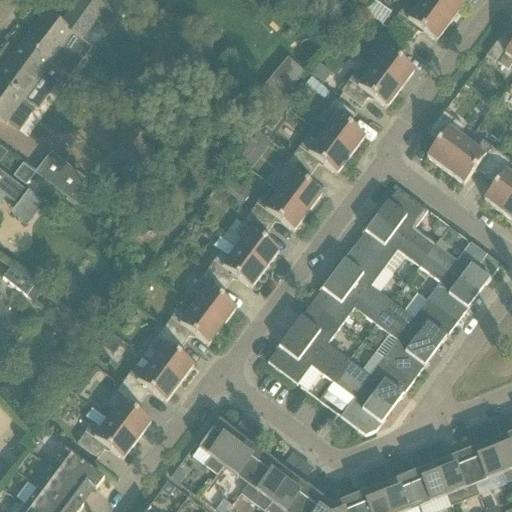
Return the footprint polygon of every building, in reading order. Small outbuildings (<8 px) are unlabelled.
[(0,75),(0,122),(6,127),(24,103),(38,113),(55,90),(54,89),(56,85),(63,90),(72,78),(71,66),(67,64),(96,24),(109,34),(118,20),(90,0),(79,0),(60,27),(44,16),(0,75)] [(136,0),(159,17),(171,0),(136,0)] [(454,0),(424,0),(421,5),(450,26),(464,7),(454,0)] [(436,45),(450,26),(421,5),(414,14),(406,7),(391,27),(411,43),(419,32),(436,45)] [(405,51),(385,35),(369,55),(378,62),(371,71),(400,93),(414,74),(397,62),(405,51)] [(511,44),(501,38),(486,58),(507,73),(511,66),(511,44)] [(180,82),(191,68),(161,45),(150,60),(180,82)] [(400,93),(371,71),(363,65),(341,94),(361,110),(369,99),(386,111),(400,93)] [(273,82),(260,97),(274,110),(287,94),(273,82)] [(328,129),(321,138),(350,159),(364,141),(348,128),(355,118),(335,102),(320,122),(328,129)] [(101,134),(125,151),(139,131),(116,114),(101,134)] [(445,174),(466,145),(457,138),(464,130),(444,115),(428,135),(439,143),(426,160),(445,174)] [(313,131),(291,160),(312,175),(320,166),(336,178),(350,159),(321,138),(313,131)] [(476,171),(486,179),(501,158),(482,143),(476,152),(466,145),(445,174),(464,188),(476,171)] [(51,155),(34,176),(35,176),(80,211),(96,190),(51,155)] [(502,217),(511,203),(511,165),(501,158),(486,179),(496,186),(483,203),(502,217)] [(305,185),(312,175),(291,160),(277,179),(285,186),(279,195),(308,216),(322,198),(305,185)] [(26,189),(35,176),(34,176),(23,167),(13,179),(26,189)] [(0,195),(17,208),(18,208),(32,219),(42,206),(0,173),(0,195)] [(250,195),(234,183),(223,197),(239,209),(250,195)] [(383,211),(376,221),(392,233),(427,259),(435,248),(414,232),(427,214),(398,192),(383,211)] [(254,210),(249,217),(269,232),(277,223),(293,235),(308,216),(279,195),(272,204),(263,197),(254,210)] [(511,203),(502,217),(511,224),(511,203)] [(249,217),(241,210),(239,209),(235,215),(244,223),(234,236),(243,243),(236,252),(265,273),(279,255),(262,242),(269,232),(249,217)] [(368,231),(354,250),(384,272),(397,254),(405,260),(419,270),(427,259),(392,233),(376,221),(368,231)] [(435,248),(427,259),(461,285),(478,298),(486,288),(500,268),(470,246),(457,264),(445,256),(435,248)] [(340,268),(332,279),(349,291),(384,317),(392,306),(379,296),(371,290),(384,272),(354,250),(340,268)] [(251,292),(265,273),(236,252),(229,261),(220,254),(206,274),(227,289),(234,280),(251,292)] [(427,259),(419,270),(440,286),(427,304),(457,326),(470,308),(478,298),(461,285),(427,259)] [(11,269),(3,281),(26,299),(35,288),(11,269)] [(219,299),(227,289),(206,274),(191,293),(200,300),(193,309),(222,330),(236,312),(219,299)] [(325,289),(311,307),(341,330),(354,312),(375,328),(384,317),(349,291),(332,279),(325,289)] [(392,306),(384,317),(418,343),(435,355),(442,345),(457,326),(427,304),(413,322),(392,306)] [(297,326),(289,336),(306,349),(340,374),(349,363),(327,347),(341,330),(311,307),(297,326)] [(208,349),(222,330),(193,309),(186,318),(178,311),(163,331),(184,346),(191,337),(208,349)] [(384,317),(375,328),(388,338),(397,344),(383,362),(413,384),(427,365),(435,355),(418,343),(384,317)] [(177,356),(184,346),(163,331),(149,350),(157,357),(150,366),(179,387),(193,369),(177,356)] [(282,346),(267,365),(296,387),(297,388),(311,370),(332,386),(340,374),(306,349),(289,336),(282,346)] [(349,363),(340,374),(375,400),(392,413),(399,403),(413,384),(383,362),(370,379),(362,373),(349,363)] [(165,406),(179,387),(150,366),(144,375),(135,368),(120,388),(141,403),(149,394),(165,406)] [(340,374),(332,386),(353,402),(340,420),(365,439),(376,434),(384,423),(392,413),(375,400),(340,374)] [(134,413),(141,403),(120,388),(106,407),(115,414),(108,423),(137,444),(151,426),(134,413)] [(123,463),(137,444),(108,423),(101,432),(92,425),(77,446),(98,461),(106,451),(123,463)] [(221,472),(242,445),(244,442),(219,424),(199,451),(210,460),(206,467),(219,476),(222,472),(221,472)] [(511,472),(511,436),(506,439),(489,445),(490,448),(502,477),(511,472)] [(268,460),(258,453),(244,442),(242,445),(221,472),(222,472),(224,470),(247,488),(268,460)] [(502,477),(490,448),(489,445),(473,452),(461,456),(474,488),(502,477)] [(53,471),(87,497),(92,490),(96,493),(104,482),(88,470),(66,454),(54,470),(48,465),(46,468),(52,472),(53,471)] [(474,488),(461,456),(450,461),(434,467),(435,470),(447,499),(474,488)] [(271,506),(290,481),(292,478),(268,460),(247,488),(240,497),(259,511),(266,511),(271,506)] [(447,499),(435,470),(434,467),(406,479),(419,510),(447,499)] [(39,490),(68,511),(81,511),(83,509),(80,507),(87,497),(53,471),(52,472),(40,488),(34,484),(32,486),(38,491),(39,490)] [(303,511),(316,496),(306,489),(292,478),(290,481),(271,506),(266,511),(303,511)] [(413,511),(419,510),(406,479),(378,490),(379,493),(387,511),(413,511)] [(25,509),(29,511),(68,511),(39,490),(38,491),(26,507),(20,502),(18,505),(25,509)] [(387,511),(379,493),(378,490),(361,496),(350,501),(354,511),(387,511)] [(330,511),(332,508),(316,496),(303,511),(330,511)] [(330,511),(354,511),(350,501),(339,505),(332,508),(330,511)]
